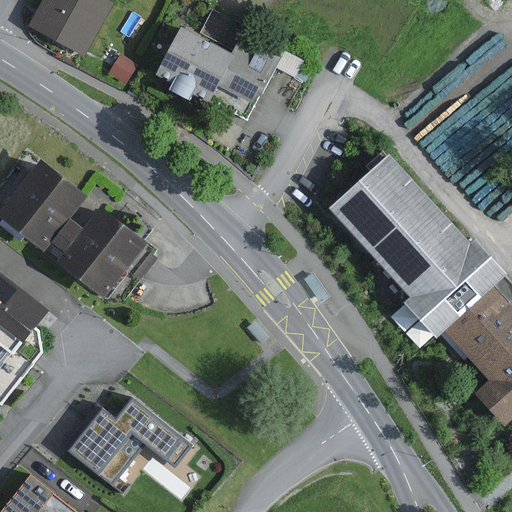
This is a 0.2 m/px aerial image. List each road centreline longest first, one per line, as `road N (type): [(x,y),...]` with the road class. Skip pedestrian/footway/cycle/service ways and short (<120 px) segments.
road 1 (secondary): [(0,60),(162,178),(276,289),(367,411)]
road 2 (track): [(511,18),(401,121),(324,91)]
road 3 (residential): [(0,467),(120,324)]
road 4 (unclassified): [(367,411),(314,449),(251,511)]
